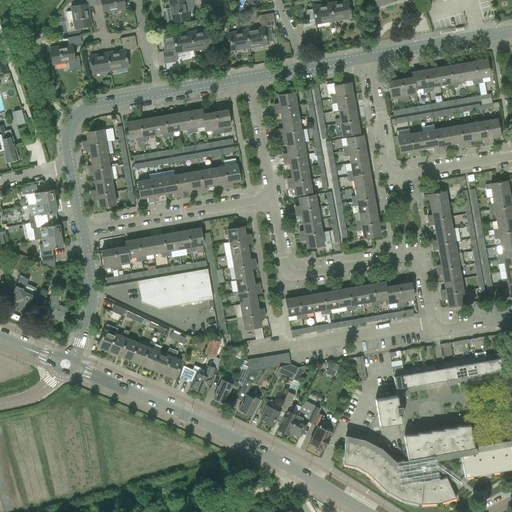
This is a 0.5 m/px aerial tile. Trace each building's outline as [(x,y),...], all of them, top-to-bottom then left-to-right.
[(95,6),(93,0),(86,0),(87,4),(71,7),(72,11),(66,12),(67,21),(73,20),(75,29),(91,26),(88,7),(95,6)] [(93,0),(95,6),(102,5),(103,13),(125,9),(123,0),(93,0)] [(192,0),(177,0),(168,2),(170,8),(164,9),(167,24),(188,20),(187,12),(194,11),(193,6),(192,0)] [(348,1),(330,4),(333,21),(351,17),(348,1)] [(320,23),(333,21),(330,4),(320,6),(312,7),(312,9),(307,10),(306,10),(306,13),(306,17),(306,20),(307,20),(307,22),(301,23),(302,29),(316,27),(315,24),(320,23)] [(274,20),(273,14),(259,16),(261,22),(274,20)] [(262,28),(246,31),(249,48),(266,44),(266,42),(273,41),(270,27),(275,26),(274,20),(261,22),(262,28)] [(303,35),(315,33),(317,33),(316,27),(302,29),(303,35)] [(208,30),(190,33),(193,50),(211,47),(208,30)] [(249,48),(246,31),(228,34),(231,51),(249,48)] [(172,37),(163,38),(165,51),(161,52),(162,58),(176,56),(175,53),(193,50),(190,33),(172,36),(172,37)] [(68,46),(50,49),(52,65),(68,62),(69,71),(80,69),(78,56),(73,57),(71,46),(81,44),(80,36),(67,38),(68,46)] [(121,39),(122,45),(135,42),(134,36),(121,39)] [(136,49),(135,42),(122,45),(123,51),(111,53),(107,54),(110,70),(127,67),(124,51),(136,49)] [(110,70),(107,54),(89,57),(92,73),(110,70)] [(162,58),(164,64),(177,62),(176,56),(162,58)] [(486,60),(474,62),(478,83),(482,82),(481,77),(489,76),(486,60)] [(474,62),(461,64),(464,81),(472,79),(473,84),(478,83),(474,62)] [(461,64),(449,66),(453,88),(457,87),(457,82),(464,81),(461,64)] [(449,66),(436,68),(439,85),(447,84),(448,88),(453,88),(449,66)] [(436,68),(424,71),(428,92),(433,91),(432,86),(439,85),(436,68)] [(424,71),(411,73),(412,78),(413,78),(415,89),(415,90),(415,94),(423,93),(428,92),(424,71)] [(412,78),(400,80),(404,101),(409,101),(408,96),(415,94),(415,90),(415,89),(413,78),(412,78)] [(404,101),(400,80),(388,82),(390,99),(398,97),(399,102),(404,101)] [(333,84),(326,85),(328,95),(330,95),(331,99),(352,96),(350,83),(334,86),(333,84)] [(274,105),(274,110),(296,106),(294,93),(277,96),(279,104),(274,105)] [(337,103),(338,111),(355,108),(352,96),(331,99),(332,104),(337,103)] [(280,113),(282,121),(298,118),(296,106),(274,110),(275,114),(280,113)] [(335,120),(335,124),(357,121),(355,108),(338,111),(340,119),(335,120)] [(13,112),(16,126),(24,124),(21,110),(13,112)] [(201,110),(189,112),(192,133),(197,132),(196,127),(204,126),(202,115),(201,110)] [(227,110),(215,112),(218,134),(223,133),(222,128),(230,127),(227,110)] [(189,112),(176,114),(179,130),(187,129),(187,134),(192,133),(189,112)] [(215,112),(202,115),(204,126),(205,131),(212,130),(213,135),(218,134),(215,112)] [(176,114),(164,116),(167,138),(172,137),(171,132),(179,130),(176,114)] [(164,116),(151,118),(154,135),(162,133),(163,138),(167,138),(164,116)] [(151,118),(139,120),(143,142),(147,141),(146,136),(154,135),(151,118)] [(278,130),(279,134),(301,130),(298,118),(282,121),(283,129),(278,130)] [(497,119),(484,121),(488,143),(493,142),(492,137),(500,135),(497,119)] [(143,142),(139,120),(126,123),(129,139),(137,138),(138,143),(143,142)] [(357,121),(335,124),(336,129),(341,128),(343,136),(359,133),(357,121)] [(484,121),(472,123),(475,140),(482,138),(483,144),(488,143),(484,121)] [(472,123),(459,126),(463,147),(468,146),(467,141),(475,140),(472,123)] [(0,156),(4,156),(6,163),(11,161),(12,162),(16,161),(16,160),(18,159),(12,137),(10,130),(4,132),(3,128),(2,125),(0,125),(0,156)] [(459,126),(447,128),(450,144),(457,143),(458,148),(463,147),(459,126)] [(447,128),(435,130),(438,152),(443,151),(442,146),(450,144),(447,128)] [(87,141),(82,141),(83,146),(101,143),(104,142),(114,141),(112,129),(102,131),(102,130),(86,133),(87,141)] [(285,138),(286,146),(303,143),(301,130),(279,134),(280,139),(285,138)] [(435,130),(422,132),(425,149),(433,147),(434,153),(438,152),(435,130)] [(422,132),(410,134),(414,156),(418,155),(417,150),(425,149),(422,132)] [(414,156),(410,134),(397,137),(398,145),(400,153),(408,152),(409,157),(414,156)] [(343,147),(343,152),(365,148),(363,136),(353,137),(346,139),(347,147),(343,147)] [(89,150),(90,158),(106,155),(104,142),(83,146),(84,151),(89,150)] [(282,154),(283,159),(305,155),(303,143),(286,146),(287,153),(282,154)] [(349,156),(351,164),(367,161),(365,148),(343,152),(344,157),(349,156)] [(86,166),(87,171),(109,167),(106,155),(90,158),(91,165),(86,166)] [(289,163),(290,171),(307,168),(305,155),(283,159),(284,164),(289,163)] [(347,172),(348,177),(369,173),(367,161),(351,164),(352,172),(347,172)] [(219,167),(211,169),(214,185),(222,184),(223,189),(228,188),(224,167),(223,164),(219,165),(219,167)] [(236,164),(224,167),(228,188),(232,187),(231,182),(239,181),(236,164)] [(93,175),(94,182),(111,180),(109,167),(87,171),(88,176),(93,175)] [(287,179),(288,184),(310,180),(307,168),(290,171),(292,178),(287,179)] [(211,169),(199,171),(203,193),(207,192),(207,187),(214,185),(211,169)] [(199,171),(186,173),(189,190),(197,188),(198,193),(203,193),(199,171)] [(186,173),(174,175),(178,197),(183,196),(182,191),(189,190),(186,173)] [(354,181),(355,189),(371,186),(369,173),(348,177),(349,182),(354,181)] [(174,175),(162,178),(165,194),(172,193),(173,198),(178,197),(174,175)] [(162,178),(149,180),(153,201),(158,200),(157,196),(165,194),(162,178)] [(465,178),(441,178),(441,185),(464,186),(465,178)] [(91,191),(92,196),(113,192),(111,180),(94,182),(96,190),(91,191)] [(153,201),(149,180),(137,182),(139,199),(147,197),(148,202),(153,201)] [(310,180),(288,184),(288,189),(293,188),(295,196),(312,193),(310,180)] [(491,189),(492,197),(509,194),(506,181),(485,185),(486,190),(491,189)] [(351,197),(352,202),(373,198),(371,186),(355,189),(356,196),(351,197)] [(34,193),(36,204),(55,201),(54,197),(55,197),(54,191),(53,191),(53,190),(34,193)] [(113,192),(92,196),(93,200),(97,200),(99,208),(115,205),(113,192)] [(429,200),(431,207),(447,205),(445,192),(424,196),(425,201),(429,200)] [(488,205),(489,210),(511,206),(509,194),(492,197),(493,204),(488,205)] [(295,207),(295,212),(317,208),(314,195),(298,198),(300,206),(295,207)] [(358,206),(359,213),(376,210),(373,198),(352,202),(353,206),(358,206)] [(34,216),(35,222),(47,220),(46,214),(57,212),(56,211),(58,211),(57,205),(55,205),(55,201),(36,204),(38,215),(34,216)] [(427,216),(428,221),(449,217),(447,205),(431,207),(432,215),(427,216)] [(511,212),(511,206),(489,210),(490,215),(495,214),(496,221),(511,218),(511,212)] [(301,216),(302,223),(319,220),(317,208),(295,212),(296,217),(301,216)] [(356,222),(356,227),(378,223),(376,210),(359,213),(361,221),(356,222)] [(434,225),(435,232),(452,229),(449,217),(428,221),(429,225),(434,225)] [(498,229),(493,230),(494,235),(511,231),(511,218),(496,221),(498,229)] [(35,240),(42,239),(61,235),(60,231),(61,231),(60,225),(59,225),(59,224),(48,226),(47,220),(35,222),(29,223),(30,228),(33,229),(35,240)] [(299,232),(300,237),(321,233),(319,220),(302,223),(304,231),(299,232)] [(378,223),(356,227),(357,231),(362,231),(364,238),(380,235),(378,223)] [(227,230),(229,242),(250,239),(250,234),(245,235),(243,227),(227,230)] [(200,229),(187,231),(191,252),(195,251),(194,246),(202,245),(200,229)] [(432,241),(432,246),(454,242),(452,229),(435,232),(436,240),(432,241)] [(187,231),(175,233),(177,249),(185,248),(186,253),(191,252),(187,231)] [(499,238),(501,246),(511,244),(511,231),(494,235),(495,239),(499,238)] [(175,233),(162,235),(166,256),(171,255),(170,250),(177,249),(175,233)] [(321,233),(300,237),(301,242),(305,241),(307,248),(324,245),(321,233)] [(43,244),(39,245),(42,264),(55,269),(54,261),(52,249),(63,247),(62,246),(64,246),(63,240),(61,240),(61,235),(42,239),(43,244)] [(162,235),(150,237),(152,253),(160,252),(161,257),(166,256),(162,235)] [(150,237),(137,239),(141,261),(146,260),(145,255),(152,253),(150,237)] [(124,242),(125,246),(127,258),(135,257),(136,261),(141,261),(137,239),(124,242)] [(229,242),(231,255),(248,252),(246,244),(251,243),(250,239),(229,242)] [(231,255),(229,242),(222,244),(225,256),(231,255)] [(438,250),(439,257),(456,254),(454,242),(432,246),(433,250),(438,250)] [(497,255),(498,260),(511,257),(511,244),(501,246),(502,254),(497,255)] [(203,252),(202,245),(194,246),(195,251),(196,253),(203,252)] [(125,246),(114,248),(117,270),(122,269),(122,268),(121,264),(128,263),(127,258),(125,246)] [(117,270),(114,248),(101,251),(103,267),(112,266),(113,271),(117,270)] [(177,249),(179,256),(186,255),(186,253),(185,248),(177,249)] [(179,256),(177,249),(170,250),(171,255),(171,258),(179,256)] [(231,255),(233,267),(255,264),(254,259),(249,260),(248,252),(231,255)] [(17,253),(11,268),(17,270),(24,256),(17,253)] [(436,266),(436,270),(458,267),(456,254),(439,257),(441,265),(436,266)] [(231,255),(225,256),(227,268),(233,267),(231,255)] [(504,263),(505,271),(511,269),(511,257),(498,260),(499,264),(504,263)] [(233,267),(235,280),(252,277),(250,269),(256,268),(255,264),(233,267)] [(442,274),(444,282),(460,279),(458,267),(436,270),(437,275),(442,274)] [(141,301),(158,308),(212,299),(207,269),(137,281),(141,301)] [(501,280),(502,284),(511,282),(511,269),(505,271),(506,279),(501,280)] [(216,270),(210,271),(212,286),(218,285),(218,282),(216,270)] [(57,274),(53,283),(58,285),(62,276),(57,274)] [(28,280),(20,276),(13,291),(16,293),(13,301),(17,303),(16,305),(18,306),(19,307),(21,308),(23,307),(24,308),(28,300),(30,301),(33,294),(24,290),(28,280)] [(235,280),(238,292),(259,288),(258,283),(253,284),(252,277),(235,280)] [(440,291),(440,295),(462,292),(460,279),(444,282),(445,290),(440,291)] [(384,282),(372,284),(375,306),(380,305),(379,300),(387,299),(385,287),(384,282)] [(511,282),(502,284),(503,289),(508,288),(509,296),(511,295),(511,282)] [(410,283),(397,285),(401,306),(406,306),(405,300),(413,299),(410,283)] [(372,284),(359,286),(362,303),(370,302),(371,306),(375,306),(372,284)] [(397,285),(385,287),(387,299),(387,298),(388,303),(396,302),(396,307),(401,306),(397,285)] [(359,286),(347,289),(351,310),(355,309),(355,304),(362,303),(359,286)] [(238,292),(240,305),(256,302),(255,294),(260,293),(259,288),(238,292)] [(347,289),(334,291),(337,307),(345,306),(346,311),(351,310),(347,289)] [(334,291),(322,293),(326,315),(331,314),(330,309),(337,307),(334,291)] [(462,292),(440,295),(441,300),(447,299),(448,307),(465,304),(462,292)] [(54,318),(63,321),(67,308),(55,304),(58,296),(51,293),(45,311),(55,315),(54,318)] [(322,293),(310,295),(313,312),(320,310),(321,315),(326,315),(322,293)] [(310,295),(297,297),(301,319),(306,318),(305,313),(313,312),(310,295)] [(301,319),(297,297),(285,300),(287,316),(295,315),(296,320),(301,319)] [(240,305),(242,317),(263,313),(263,308),(258,309),(256,302),(240,305)] [(111,312),(121,316),(125,310),(114,305),(111,312)] [(125,318),(133,322),(136,315),(128,312),(125,318)] [(263,313),(242,317),(244,330),(253,328),(261,327),(259,319),(264,318),(263,313)] [(143,319),(136,315),(133,322),(140,325),(143,319)] [(147,328),(155,332),(157,325),(150,322),(147,328)] [(104,330),(97,346),(108,351),(115,334),(115,335),(117,329),(106,325),(104,330)] [(157,325),(155,332),(162,335),(165,329),(157,325)] [(263,338),(261,327),(253,328),(255,340),(263,338)] [(108,351),(107,353),(115,356),(116,354),(119,355),(126,339),(129,332),(124,330),(121,337),(115,335),(115,334),(108,351)] [(168,338),(176,342),(179,335),(171,332),(168,338)] [(179,335),(176,342),(183,345),(186,339),(179,335)] [(209,338),(204,354),(215,357),(219,346),(224,347),(222,338),(221,338),(215,336),(214,340),(209,338)] [(119,355),(130,360),(137,343),(126,339),(119,355)] [(148,348),(141,364),(145,366),(144,368),(151,371),(152,369),(159,352),(153,350),(155,343),(151,342),(148,348)] [(130,360),(141,364),(148,348),(137,343),(130,360)] [(159,352),(152,369),(163,373),(170,357),(173,350),(168,348),(166,355),(159,352)] [(170,357),(163,373),(174,378),(178,368),(181,361),(174,358),(177,352),(173,350),(170,357)] [(507,352),(496,354),(499,371),(510,369),(507,352)] [(288,353),(281,354),(283,366),(290,365),(288,353)] [(281,354),(274,355),(276,367),(277,367),(283,366),(281,354)] [(496,354),(485,356),(488,373),(499,371),(496,354)] [(274,355),(267,357),(269,368),(276,367),(274,355)] [(362,356),(355,357),(359,381),(366,380),(362,356)] [(485,356),(475,358),(478,375),(488,373),(485,356)] [(267,357),(260,358),(262,369),(269,368),(267,357)] [(260,358),(254,359),(256,371),(261,370),(262,369),(260,358)] [(475,358),(464,360),(467,376),(478,375),(475,358)] [(249,373),(249,372),(247,360),(246,359),(243,360),(239,368),(243,370),(249,373)] [(249,372),(256,371),(254,359),(247,360),(249,372)] [(464,360),(453,361),(456,378),(467,376),(464,360)] [(332,361),(328,367),(336,371),(339,365),(332,361)] [(456,378),(453,361),(443,363),(446,380),(456,378)] [(183,366),(179,379),(187,383),(188,381),(192,382),(189,388),(201,393),(204,386),(207,387),(208,385),(211,378),(214,368),(207,365),(205,371),(194,366),(192,370),(183,366)] [(279,367),(276,372),(291,379),(293,375),(296,368),(290,365),(287,365),(283,366),(279,367)] [(435,365),(424,366),(427,383),(438,381),(435,365)] [(293,375),(291,379),(297,382),(298,380),(299,380),(305,366),(304,366),(296,368),(293,375)] [(406,387),(403,370),(402,366),(391,368),(395,389),(406,387)] [(424,366),(414,368),(417,385),(427,383),(424,366)] [(414,368),(403,370),(406,387),(417,385),(414,368)] [(243,370),(237,381),(241,383),(240,385),(242,386),(249,373),(243,370)] [(256,371),(249,372),(249,373),(242,386),(241,389),(247,392),(251,383),(254,384),(261,370),(256,371)] [(217,389),(213,398),(218,401),(218,402),(221,404),(222,403),(223,403),(228,394),(231,387),(236,390),(239,384),(230,380),(228,383),(222,380),(217,389)] [(278,429),(288,434),(301,407),(296,404),(295,406),(291,404),(295,395),(288,392),(280,409),(283,411),(283,410),(287,411),(278,429)] [(238,410),(251,417),(260,400),(252,396),(252,398),(245,395),(238,410)] [(396,407),(396,404),(398,404),(396,395),(374,399),(379,426),(401,422),(399,414),(397,414),(397,411),(401,410),(400,407),(396,407)] [(271,426),(279,411),(277,411),(267,406),(269,401),(266,400),(260,412),(263,413),(260,420),(271,426)] [(267,406),(277,411),(280,405),(270,400),(269,401),(267,406)] [(307,421),(312,423),(319,409),(304,401),(301,407),(288,434),(290,431),(299,436),(307,421)] [(319,409),(312,423),(318,426),(309,444),(323,451),(335,424),(323,418),(324,416),(323,415),(323,416),(318,413),(320,409),(319,409)] [(456,426),(456,428),(443,428),(443,430),(429,430),(430,432),(416,433),(417,434),(403,435),(404,437),(407,460),(473,448),(473,447),(469,425),(456,426)] [(446,477),(440,479),(434,481),(422,481),(411,478),(400,473),(378,453),(362,444),(351,442),(352,438),(345,437),(343,463),(355,466),(365,471),(387,492),(403,500),(421,504),(438,503),(456,498),(446,477)] [(507,445),(474,451),(460,454),(464,477),(511,469),(511,440),(507,442),(507,445)]
